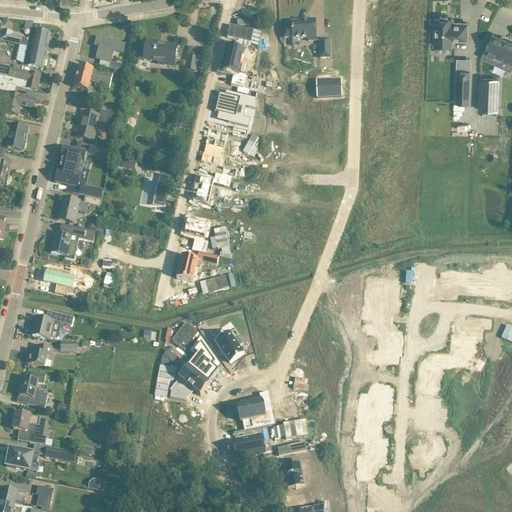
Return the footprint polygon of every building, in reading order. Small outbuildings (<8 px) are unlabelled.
[(382,18),(382,34),(387,34),(387,36),(411,37),(411,19),(407,19),(407,16),(393,16),(393,19),(382,18)] [(435,18),(434,45),(451,45),(451,39),(466,39),(467,23),(452,22),(447,22),(447,18),(447,16),(439,16),(439,18),(435,18)] [(316,41),(316,20),(302,21),(302,23),(292,23),(292,30),(284,30),(284,39),(292,39),(292,40),(308,39),(308,42),(316,41)] [(47,55),(51,35),(31,31),(29,40),(13,36),(13,34),(2,32),(0,42),(26,47),(26,45),(28,45),(28,46),(34,47),(33,52),(47,55)] [(124,54),(126,46),(97,38),(95,47),(100,48),(96,60),(110,64),(113,51),(124,54)] [(320,59),(331,59),(330,39),(319,40),(320,59)] [(484,51),(484,53),(496,58),(494,63),(510,70),(511,65),(511,43),(505,40),(501,48),(489,42),(484,51)] [(167,47),(147,43),(146,48),(141,47),(139,60),(158,63),(158,65),(174,67),(177,47),(167,45),(167,47)] [(43,71),(47,55),(33,52),(34,47),(28,46),(28,45),(26,45),(26,47),(28,48),(25,63),(29,64),(28,67),(43,71)] [(227,47),(221,72),(224,72),(233,75),(231,86),(244,89),(247,76),(239,74),(241,63),(244,51),(227,47)] [(371,47),(370,73),(383,73),(384,47),(371,47)] [(192,73),(197,74),(200,60),(199,60),(187,58),(184,72),(185,72),(184,77),(191,78),(192,73)] [(0,76),(8,79),(11,67),(0,64),(0,76)] [(112,64),(111,69),(120,72),(122,66),(112,64)] [(113,75),(89,69),(80,66),(74,88),(88,92),(90,83),(98,85),(98,87),(109,90),(113,75)] [(29,75),(11,70),(9,79),(8,79),(0,76),(0,91),(6,93),(8,85),(37,92),(40,76),(29,74),(29,75)] [(457,70),(456,102),(468,102),(469,71),(457,70)] [(496,110),(498,79),(481,78),(479,109),(496,110)] [(341,81),(316,82),(317,99),(342,98),(341,81)] [(218,100),(215,114),(218,115),(229,118),(228,124),(248,128),(250,120),(244,118),(236,117),(239,106),(246,108),(256,110),(256,99),(226,92),(225,95),(222,95),(222,94),(221,94),(220,100),(218,100)] [(6,108),(5,113),(19,116),(21,106),(26,107),(25,109),(27,109),(27,108),(32,109),(32,110),(33,111),(35,101),(9,95),(7,101),(6,101),(4,102),(3,105),(4,107),(6,108)] [(316,103),(316,115),(321,115),(321,114),(340,115),(340,116),(341,104),(316,103)] [(81,128),(79,139),(93,143),(98,122),(112,125),(114,115),(100,112),(99,117),(83,113),(80,128),(81,128)] [(321,124),(321,125),(340,125),(340,116),(340,115),(321,114),(321,115),(321,124)] [(316,124),(316,135),(339,135),(340,125),(321,125),(321,124),(316,124)] [(28,131),(28,130),(12,127),(7,149),(23,152),(26,142),(24,142),(27,131),(28,131)] [(234,128),(232,137),(246,140),(248,132),(234,128)] [(438,128),(438,143),(462,144),(462,129),(438,128)] [(207,141),(206,146),(224,151),(228,135),(209,130),(206,141),(207,141)] [(316,135),(316,145),(339,146),(339,135),(316,135)] [(315,155),(339,156),(339,155),(339,146),(316,145),(315,155)] [(203,155),(201,164),(220,168),(224,151),(206,146),(204,155),(203,155)] [(90,147),(88,155),(102,159),(104,151),(90,147)] [(62,161),(61,165),(63,165),(62,166),(82,170),(86,153),(65,148),(62,160),(64,160),(63,161),(62,161)] [(0,183),(4,185),(7,175),(8,170),(10,171),(12,162),(4,161),(6,151),(0,149),(0,183)] [(315,155),(314,166),(339,167),(339,155),(339,156),(315,155)] [(121,160),(119,167),(134,170),(136,163),(121,160)] [(104,185),(107,166),(94,163),(91,182),(104,185)] [(59,171),(56,183),(78,188),(82,170),(62,166),(62,167),(61,167),(60,170),(61,171),(61,172),(59,171)] [(221,176),(232,179),(235,180),(237,171),(223,168),(221,176)] [(158,183),(154,206),(164,208),(170,177),(160,175),(158,183)] [(195,194),(193,203),(209,206),(214,186),(229,189),(232,179),(221,176),(216,175),(214,182),(199,178),(197,187),(195,187),(193,193),(195,194)] [(81,186),(79,196),(85,198),(101,201),(102,201),(104,191),(81,186)] [(99,209),(101,201),(85,198),(83,205),(79,204),(80,203),(64,200),(61,209),(64,210),(61,221),(59,221),(75,225),(78,212),(86,214),(88,207),(99,209)] [(185,232),(184,236),(186,236),(195,238),(192,252),(199,254),(206,255),(208,244),(204,243),(208,225),(188,221),(186,228),(185,232)] [(74,261),(79,240),(93,243),(95,233),(86,231),(71,228),(69,238),(57,235),(55,242),(54,242),(51,254),(65,257),(65,259),(74,261)] [(182,257),(177,280),(193,284),(195,276),(197,268),(200,269),(201,263),(206,264),(217,267),(219,259),(206,255),(199,254),(198,261),(182,257)] [(48,269),(45,278),(54,281),(51,290),(65,293),(69,276),(76,277),(78,281),(80,279),(81,274),(79,273),(80,270),(64,267),(62,272),(48,269)] [(486,296),(486,298),(497,299),(499,267),(495,267),(495,273),(487,273),(487,278),(487,284),(487,296),(486,296)] [(499,267),(497,299),(509,299),(510,274),(503,274),(503,268),(499,267)] [(367,291),(366,301),(372,301),(372,300),(387,301),(387,294),(397,294),(397,283),(395,283),(396,274),(386,278),(385,282),(373,282),(372,292),(367,291)] [(436,282),(435,298),(446,299),(447,282),(447,276),(443,276),(442,282),(436,282)] [(447,282),(446,299),(456,299),(457,295),(456,295),(457,283),(457,277),(453,276),(453,282),(447,282)] [(457,283),(456,295),(457,295),(466,295),(467,283),(467,277),(463,277),(463,283),(457,283)] [(467,283),(466,295),(477,296),(477,284),(477,278),(473,277),(473,284),(467,283)] [(477,284),(477,296),(486,296),(487,296),(487,284),(487,278),(483,278),(483,284),(477,284)] [(366,309),(365,319),(386,320),(386,312),(396,313),(396,301),(387,301),(372,300),(372,301),(371,310),(366,309)] [(32,328),(30,336),(50,341),(50,339),(57,341),(61,325),(71,327),(73,319),(58,315),(56,323),(51,322),(37,319),(35,329),(32,328)] [(457,337),(472,338),(479,339),(479,338),(479,328),(487,329),(487,320),(467,319),(466,326),(458,326),(457,337)] [(373,325),(373,334),(383,335),(383,344),(402,345),(403,335),(393,334),(394,326),(373,325)] [(144,332),(144,341),(156,342),(157,333),(144,332)] [(229,332),(214,342),(227,361),(230,364),(244,354),(239,347),(243,344),(238,337),(237,337),(234,340),(229,332)] [(453,336),(453,348),(459,348),(459,355),(471,355),(472,349),(472,338),(457,337),(453,336)] [(196,358),(188,367),(209,384),(219,372),(216,370),(213,367),(217,362),(212,358),(213,357),(201,339),(200,339),(195,346),(198,348),(194,354),(197,356),(196,358)] [(77,354),(77,343),(61,343),(61,353),(77,354)] [(378,354),(378,363),(379,363),(389,363),(399,364),(400,356),(401,356),(402,345),(383,344),(380,344),(379,354),(378,354)] [(29,356),(27,365),(43,368),(45,361),(50,362),(52,350),(36,347),(35,353),(31,353),(31,357),(29,356)] [(420,364),(420,375),(440,376),(439,376),(440,367),(450,367),(451,358),(430,357),(430,365),(420,364)] [(171,393),(170,399),(182,401),(183,395),(186,392),(189,388),(194,392),(200,397),(210,385),(209,384),(188,367),(179,379),(180,379),(170,392),(171,393)] [(26,405),(36,407),(45,409),(48,393),(36,392),(38,383),(44,384),(45,376),(31,374),(29,381),(24,380),(20,397),(28,399),(26,405)] [(417,384),(417,394),(436,395),(437,387),(440,387),(440,386),(439,386),(439,376),(440,377),(440,376),(420,375),(419,384),(417,384)] [(363,399),(363,408),(373,409),(373,408),(383,409),(383,408),(384,401),(393,402),(394,391),(373,390),(374,390),(374,400),(367,399),(363,399)] [(251,405),(238,408),(241,423),(243,422),(253,420),(254,430),(260,429),(275,426),(272,412),(266,413),(264,413),(262,402),(264,401),(269,400),(268,394),(260,395),(260,398),(250,401),(251,405)] [(362,417),(362,426),(382,427),(383,420),(392,420),(393,409),(383,408),(383,409),(373,408),(373,409),(373,418),(362,417)] [(16,415),(14,431),(32,434),(30,444),(45,446),(52,447),(53,441),(46,440),(47,437),(44,437),(38,436),(41,419),(16,415)] [(236,442),(232,443),(236,460),(265,454),(260,429),(254,430),(246,432),(247,432),(248,440),(236,442)] [(359,432),(359,441),(369,442),(369,451),(368,451),(388,452),(389,441),(379,441),(380,433),(359,432)] [(433,438),(422,442),(424,446),(430,461),(431,461),(441,457),(439,452),(444,450),(440,438),(434,440),(433,438)] [(320,443),(294,448),(296,457),(322,453),(320,443)] [(416,455),(410,457),(416,473),(422,471),(422,472),(433,467),(431,461),(430,461),(424,446),(414,450),(416,455)] [(66,463),(68,453),(47,449),(45,459),(66,463)] [(33,455),(33,454),(10,450),(6,467),(30,472),(32,463),(37,464),(39,456),(33,455)] [(360,460),(359,469),(381,471),(382,463),(388,463),(388,452),(368,451),(369,451),(368,461),(360,460)] [(292,466),(284,465),(285,476),(286,476),(286,479),(288,490),(296,491),(305,487),(303,476),(302,473),(300,462),(292,466)] [(493,483),(485,490),(492,495),(498,488),(493,483)] [(38,487),(37,496),(44,498),(41,509),(50,510),(54,491),(38,487)] [(370,487),(369,510),(380,511),(381,511),(382,492),(382,488),(370,487)] [(2,488),(0,497),(0,510),(1,511),(3,511),(5,504),(15,506),(23,507),(24,504),(26,495),(18,493),(18,492),(12,490),(2,488)] [(498,488),(492,495),(498,501),(505,494),(498,488)] [(380,511),(379,511),(392,511),(398,511),(399,508),(401,508),(402,499),(392,498),(393,492),(382,492),(381,511),(380,511)] [(511,497),(508,494),(500,501),(506,508),(511,502),(511,497)]
